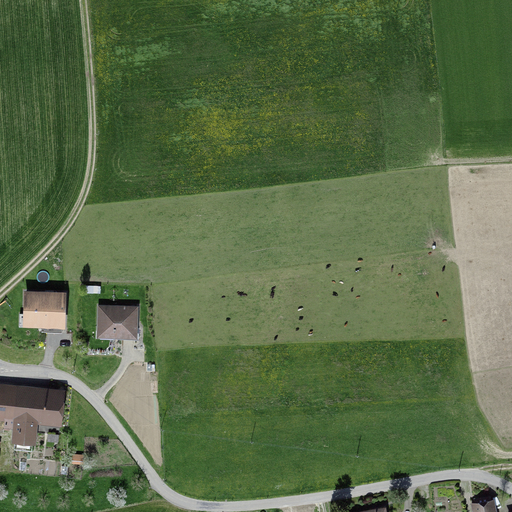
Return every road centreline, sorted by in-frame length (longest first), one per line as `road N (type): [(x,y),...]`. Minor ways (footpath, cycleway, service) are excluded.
road 1 (residential): [(0,371),(47,372),(72,382),(164,490),(198,505),(468,474),(511,489)]
road 2 (track): [(84,0),(89,179),(73,217),(0,293)]
